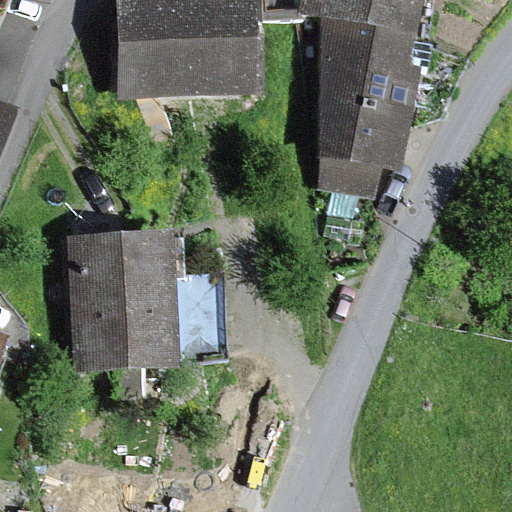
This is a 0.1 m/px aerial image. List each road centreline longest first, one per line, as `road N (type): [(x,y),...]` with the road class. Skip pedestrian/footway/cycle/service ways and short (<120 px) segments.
road 1 (tertiary): [(511,56),(455,139),(304,485)]
road 2 (unclassified): [(84,0),(66,23),(0,188)]
